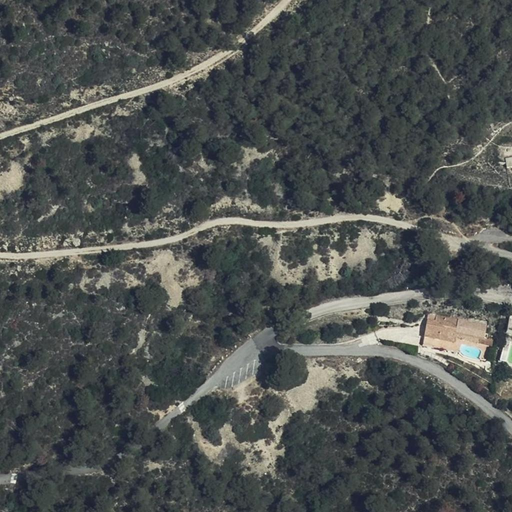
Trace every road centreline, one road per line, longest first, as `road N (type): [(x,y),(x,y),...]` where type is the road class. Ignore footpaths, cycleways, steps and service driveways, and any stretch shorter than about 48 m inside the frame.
road 1 (track): [(475,244),(361,215),(219,219),(172,239),(0,254)]
road 2 (track): [(0,137),(203,65),(288,0)]
road 3 (unclassified): [(251,348),(151,437),(88,470),(0,483)]
road 4 (unclassified): [(251,348),(400,357),(511,430)]
road 5 (unclassified): [(511,305),(460,292),(328,306),(251,348)]
